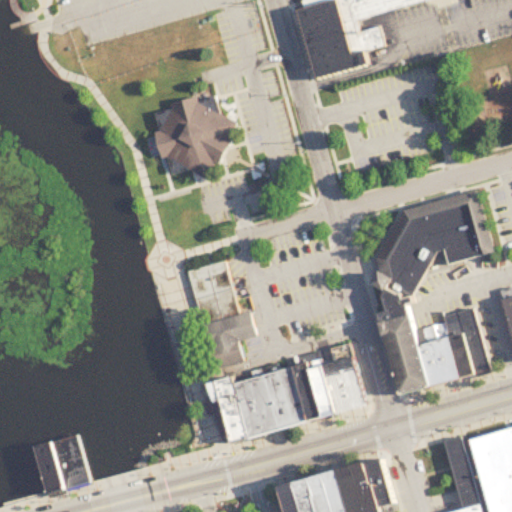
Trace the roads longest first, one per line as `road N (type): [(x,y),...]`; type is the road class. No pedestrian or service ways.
road 1 (residential): [(390,428),(274,0)]
road 2 (primary): [(197,480),(511,393)]
road 3 (residential): [(233,241),(511,160)]
